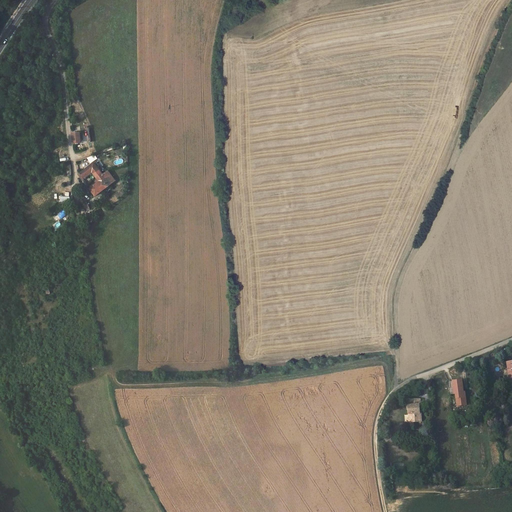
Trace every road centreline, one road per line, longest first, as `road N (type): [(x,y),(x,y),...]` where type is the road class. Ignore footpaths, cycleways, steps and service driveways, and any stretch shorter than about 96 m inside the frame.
road 1 (track): [(397,387),(391,303),(398,273),(491,30),(510,0)]
road 2 (residential): [(75,173),(62,70),(45,24),(55,0)]
road 3 (track): [(424,374),(397,387),(376,418),(387,511)]
